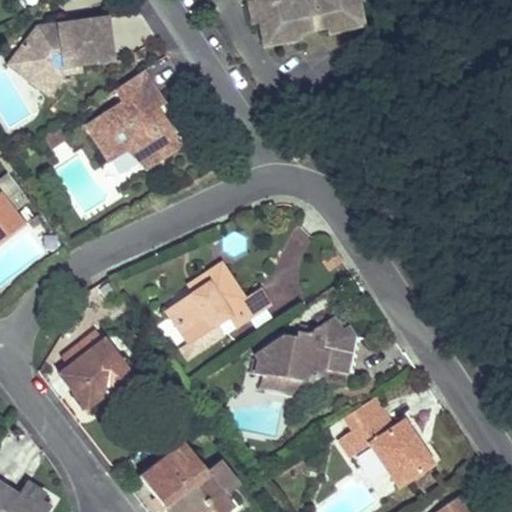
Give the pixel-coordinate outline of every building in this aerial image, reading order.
[(241,0),(242,1),(249,0),(253,0),(254,4),(257,16),(254,17),(256,28),(260,51),(285,46),(284,39),(334,28),(336,36),(357,31),(352,7),(351,0),(241,0)] [(254,4),(243,6),(248,30),(256,28),(254,17),(257,16),(254,4)] [(32,32),(10,61),(32,78),(41,66),(54,76),(57,73),(78,70),(78,72),(108,68),(103,23),(32,32)] [(54,76),(41,66),(32,78),(10,61),(3,69),(43,99),(58,80),(79,77),(78,72),(78,70),(57,73),(54,76)] [(147,116),(141,106),(148,101),(155,96),(140,74),(111,93),(119,105),(81,131),(104,166),(122,155),(130,149),(150,165),(177,146),(154,111),(147,116)] [(154,111),(148,101),(141,106),(147,116),(154,111)] [(150,165),(130,149),(122,155),(142,171),(150,165)] [(0,242),(22,226),(0,198),(0,242)] [(201,289),(192,294),(165,313),(176,330),(183,325),(194,341),(228,318),(235,328),(268,306),(258,290),(243,300),(220,265),(195,281),(201,289)] [(192,294),(201,289),(195,281),(187,287),(192,294)] [(263,377),(272,371),(276,378),(292,381),(308,385),(321,376),(322,371),(345,376),(353,338),(345,328),(339,332),(331,319),(313,331),(306,336),(296,334),(294,340),(284,337),(255,357),(257,361),(254,376),(262,377),(263,377)] [(176,330),(187,345),(194,341),(183,325),(176,330)] [(296,334),(306,336),(313,331),(297,327),(296,334)] [(358,339),(353,338),(345,376),(351,377),(358,339)] [(117,392),(132,380),(102,342),(59,376),(85,409),(104,394),(108,399),(117,392)] [(260,388),(289,393),(292,381),(276,378),(272,371),(263,377),(262,377),(260,388)] [(117,392),(125,401),(141,388),(133,379),(132,380),(117,392)] [(348,415),(356,428),(338,440),(349,459),(352,457),(369,447),(396,489),(431,467),(402,423),(392,430),(381,412),(372,399),(348,415)] [(182,444),(138,478),(164,511),(229,511),(233,510),(222,497),(205,474),(182,444)] [(205,474),(222,497),(235,486),(217,464),(205,474)] [(0,511),(32,511),(17,502),(19,499),(0,487),(0,511)] [(473,511),(463,497),(456,503),(461,511),(473,511)] [(32,511),(41,511),(20,498),(19,499),(17,502),(32,511)] [(461,511),(456,503),(441,511),(461,511)]
